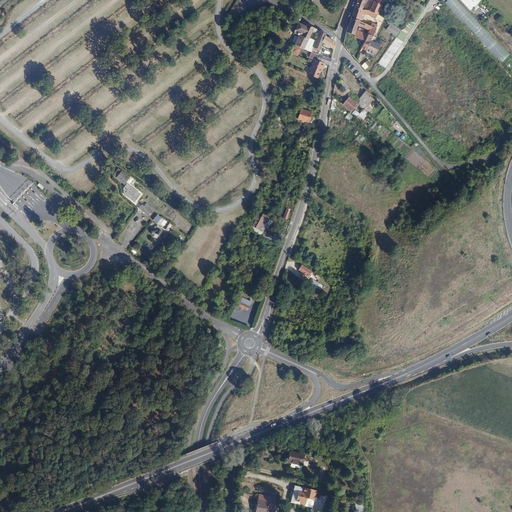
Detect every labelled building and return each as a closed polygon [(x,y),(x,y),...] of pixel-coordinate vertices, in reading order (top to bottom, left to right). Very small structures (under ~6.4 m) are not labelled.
[(364,2),(357,0),(356,0),(355,4),(354,7),(360,9),(364,2)] [(374,0),(374,1),(373,0),(368,10),(376,14),(378,10),(380,5),(381,4),(383,1),(383,0),(374,0)] [(511,57),(457,0),(447,0),(445,3),(511,73),(511,57)] [(479,0),(464,0),(464,1),(471,8),(479,0)] [(405,8),(411,12),(415,7),(409,3),(405,8)] [(419,5),(378,63),(383,67),(405,37),(408,32),(409,30),(413,24),(423,8),(419,5)] [(374,19),(376,14),(368,10),(360,9),(354,7),(352,12),(352,14),(354,14),(352,18),(350,17),(350,18),(353,19),(355,19),(356,20),(361,22),(362,18),(361,18),(362,16),(369,18),(370,18),(374,19)] [(364,24),(361,22),(356,20),(355,19),(353,19),(350,18),(348,23),(356,26),(362,28),(362,27),(364,24)] [(305,26),(298,22),(293,32),(299,36),(300,36),(305,26)] [(389,23),(385,30),(395,36),(400,29),(389,23)] [(313,28),(306,24),(305,26),(300,36),(307,40),(313,28)] [(347,26),(345,32),(353,35),(353,34),(355,30),(355,29),(347,26)] [(372,36),(375,30),(369,27),(368,26),(367,30),(366,34),(367,34),(370,35),(372,36)] [(355,30),(353,34),(354,34),(353,36),(364,40),(366,34),(355,30)] [(311,58),(314,59),(316,60),(318,54),(322,42),(324,36),(325,33),(319,31),(314,46),(311,52),(309,57),(311,58)] [(365,49),(374,54),(378,45),(369,41),(372,36),(370,35),(367,34),(366,34),(364,40),(361,47),(365,49)] [(299,36),(294,45),(297,46),(300,48),(303,49),(306,43),(307,40),(300,36),(299,36)] [(322,42),(333,49),(335,42),(324,36),(322,42)] [(311,52),(314,46),(306,43),(303,49),(310,52),(311,52)] [(324,63),(329,65),(331,58),(321,55),(319,61),(324,63)] [(311,63),(307,74),(316,78),(319,71),(321,67),(322,68),(324,63),(319,61),(316,60),(314,59),(313,63),(311,63)] [(365,69),(370,64),(367,60),(361,66),(365,69)] [(364,92),(360,97),(361,97),(369,104),(373,99),(369,96),(370,95),(368,93),(367,94),(364,92)] [(348,97),(342,104),(350,111),(356,104),(348,97)] [(369,104),(360,97),(358,100),(366,107),(369,104)] [(280,112),(284,103),(285,101),(282,100),(277,111),(280,112)] [(300,109),(297,119),(307,121),(310,112),(300,109)] [(121,171),(119,174),(127,180),(129,178),(121,171)] [(127,180),(119,174),(115,178),(124,185),(127,180)] [(125,186),(124,188),(126,190),(138,199),(140,196),(130,187),(129,188),(125,186)] [(134,203),(138,199),(126,190),(125,192),(127,193),(124,196),(134,203)] [(141,204),(139,208),(148,215),(151,211),(141,204)] [(162,218),(157,215),(152,220),(158,224),(162,218)] [(250,231),(260,236),(261,232),(259,231),(263,222),(265,223),(267,218),(261,215),(259,219),(257,217),(254,222),(255,223),(257,224),(254,229),(253,228),(252,228),(250,231)] [(156,228),(150,228),(150,233),(154,233),(157,235),(162,229),(157,226),(156,228)] [(235,264),(230,261),(224,272),(229,275),(235,264)] [(298,270),(301,271),(304,274),(308,276),(311,271),(301,265),(298,270)] [(312,279),(309,283),(316,288),(319,283),(316,282),(312,279)] [(213,280),(208,289),(216,293),(220,284),(213,280)] [(242,297),(237,305),(246,310),(250,303),(242,297)] [(305,455),(289,452),(287,463),(303,466),(305,455)] [(294,486),(290,503),(312,508),(316,492),(294,486)] [(274,504),(258,501),(255,511),(266,511),(267,509),(272,510),(274,504)]
